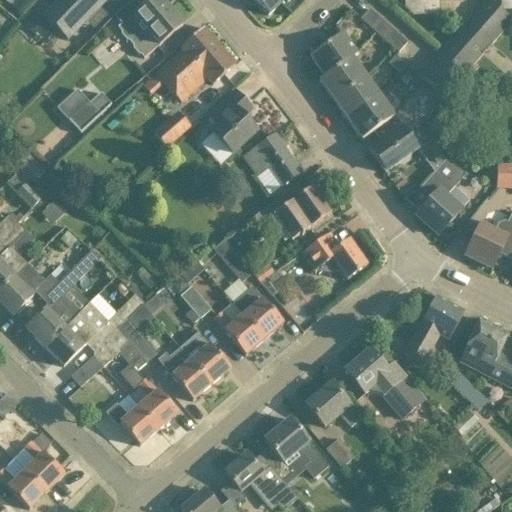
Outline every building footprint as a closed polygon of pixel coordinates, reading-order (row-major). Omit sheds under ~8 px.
[(67,42),(76,33),(107,0),(60,0),(43,18),(62,37),(57,42),(63,48),(68,42),(67,42)] [(134,0),(114,17),(121,26),(118,29),(121,33),(121,36),(127,42),(129,43),(133,47),(133,50),(138,56),(141,57),(144,60),(183,28),(159,0),(153,0),(142,10),(134,0)] [(251,0),(268,17),(284,2),(287,4),(290,0),(251,0)] [(413,0),(430,16),(440,16),(439,0),(413,0)] [(510,0),(501,0),(501,8),(510,8),(510,0)] [(458,33),(439,56),(464,78),(511,23),(511,22),(494,7),(487,1),(468,22),(472,26),(462,37),(458,33)] [(360,21),(379,37),(388,28),(369,11),(360,21)] [(379,37),(398,54),(407,44),(388,28),(379,37)] [(151,96),(162,85),(181,104),(208,81),(212,86),(220,80),(235,67),(203,29),(154,77),(143,89),(151,96)] [(324,78),(321,81),(324,78),(325,79),(352,60),(353,60),(358,56),(343,35),(310,58),(324,78)] [(455,89),(464,78),(439,56),(429,66),(455,89)] [(406,67),(395,58),(389,65),(400,75),(406,67)] [(366,79),(353,60),(352,60),(325,79),(324,78),(321,81),(319,82),(334,102),(366,79)] [(419,78),(425,84),(445,100),(455,89),(429,66),(419,78)] [(347,122),(380,99),(366,79),(334,102),(347,122)] [(425,84),(394,119),(402,130),(370,153),(385,175),(398,165),(402,166),(409,161),(409,157),(418,151),(410,140),(422,131),(420,128),(445,100),(425,84)] [(100,116),(77,92),(57,110),(81,135),(100,116)] [(232,156),(242,147),(256,133),(238,114),(247,106),(236,94),(210,118),(218,127),(212,134),(232,156)] [(394,119),(380,99),(347,122),(362,142),(394,119)] [(167,150),(191,129),(178,113),(154,135),(167,150)] [(275,137),(258,149),(243,159),(257,179),(270,170),(283,188),(301,175),(275,137)] [(46,173),(28,156),(17,166),(20,169),(14,174),(25,185),(29,181),(34,185),(46,173)] [(469,203),(454,189),(464,179),(446,163),(421,190),(431,200),(416,217),(438,237),(469,203)] [(496,180),(496,190),(511,190),(511,169),(497,169),(497,170),(496,180)] [(487,180),(488,180),(496,180),(497,170),(487,170),(487,180)] [(30,192),(24,186),(16,195),(33,210),(47,195),(37,185),(30,192)] [(300,237),(301,239),(304,237),(302,236),(330,216),(312,190),(303,196),(296,186),(268,208),(274,216),(273,217),(274,217),(275,219),(290,240),(292,243),(300,237)] [(498,225),(494,233),(480,226),(465,257),(492,270),(499,256),(511,261),(511,214),(508,223),(505,222),(498,225)] [(0,242),(17,227),(16,226),(11,221),(7,217),(0,224),(0,242)] [(0,292),(26,267),(17,258),(33,242),(17,227),(0,242),(0,292)] [(340,248),(330,234),(300,255),(312,273),(329,275),(337,268),(347,282),(366,269),(348,242),(340,248)] [(224,242),(213,252),(241,285),(251,276),(224,242)] [(190,265),(178,249),(155,268),(149,261),(146,264),(158,278),(165,286),(190,265)] [(83,279),(100,262),(90,253),(71,272),(80,281),(83,279)] [(274,275),(269,266),(254,277),(262,284),(274,275)] [(34,294),(42,301),(58,285),(67,276),(58,268),(44,283),(26,267),(0,292),(0,304),(13,318),(33,298),(32,296),(34,294)] [(261,285),(273,298),(277,295),(272,287),(283,279),(279,272),(275,275),(261,285)] [(189,288),(187,286),(181,278),(172,286),(180,295),(189,288)] [(44,350),(77,318),(76,317),(60,300),(67,294),(58,285),(42,301),(50,310),(48,312),(46,310),(26,331),(44,350)] [(211,311),(192,289),(181,298),(200,321),(211,311)] [(283,326),(270,311),(251,289),(232,305),(243,318),(264,342),(283,326)] [(144,304),(153,315),(165,305),(155,294),(144,304)] [(98,295),(89,303),(105,322),(115,313),(98,295)] [(88,305),(76,317),(77,318),(44,350),(63,369),(86,346),(93,354),(117,330),(126,321),(142,305),(134,297),(116,315),(107,324),(89,306),(88,305)] [(404,356),(421,366),(423,366),(438,336),(449,342),(455,331),(465,314),(436,298),(404,356)] [(200,321),(192,311),(185,317),(194,327),(200,321)] [(213,321),(232,343),(245,358),(264,342),(243,318),(232,326),(222,314),(213,321)] [(117,330),(146,365),(157,356),(126,321),(117,330)] [(508,336),(480,321),(466,349),(458,363),(511,390),(511,361),(499,355),(508,336)] [(93,354),(93,359),(103,370),(119,356),(135,374),(146,365),(117,330),(93,354)] [(190,341),(189,342),(199,354),(190,362),(211,387),(230,371),(198,334),(190,341)] [(190,362),(179,350),(169,359),(166,355),(157,362),(179,388),(192,403),(211,387),(190,362)] [(383,397),(392,408),(402,422),(425,402),(394,365),(390,368),(382,359),(378,362),(370,352),(344,373),(364,396),(367,394),(383,397)] [(71,378),(80,390),(95,376),(103,370),(93,359),(92,360),(86,365),(71,378)] [(450,368),(442,378),(478,414),(488,404),(450,368)] [(138,408),(158,432),(177,416),(147,380),(139,387),(149,399),(138,408)] [(361,422),(343,401),(330,386),(306,407),(319,422),(325,429),(339,416),(352,430),(361,422)] [(7,395),(0,401),(0,418),(2,420),(10,413),(11,414),(16,409),(15,408),(17,406),(7,395)] [(117,405),(117,406),(106,415),(117,429),(120,426),(139,448),(158,432),(138,408),(127,417),(117,405)] [(303,469),(314,481),(328,468),(309,446),(310,446),(302,436),(289,421),(264,442),(272,451),(262,459),(275,475),(283,483),(292,474),(285,466),(300,453),(309,464),(303,469)] [(31,445),(41,455),(51,445),(41,435),(31,445)] [(353,460),(337,441),(325,452),(341,471),(353,460)] [(35,462),(25,472),(46,494),(64,477),(41,455),(31,445),(31,444),(24,451),(35,462)] [(241,494),(249,488),(268,509),(275,503),(283,511),(284,511),(297,500),(282,484),(283,483),(275,475),(262,459),(259,456),(252,463),(247,457),(225,475),(241,494)] [(29,511),(46,494),(25,472),(14,483),(2,471),(0,473),(0,481),(8,489),(7,490),(29,511)] [(235,511),(227,503),(218,510),(204,493),(181,511),(235,511)]
